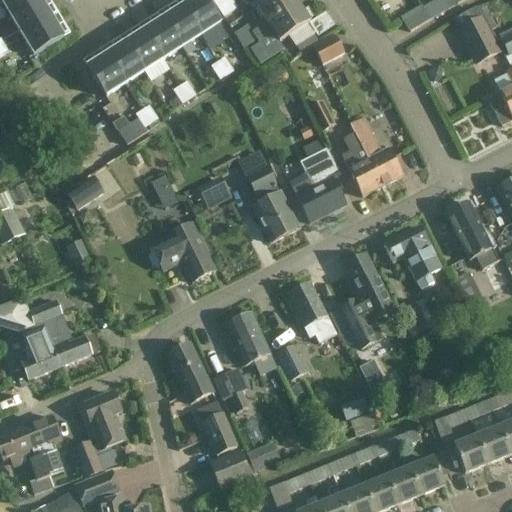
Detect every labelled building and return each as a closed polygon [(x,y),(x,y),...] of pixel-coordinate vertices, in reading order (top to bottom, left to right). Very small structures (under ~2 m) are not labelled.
[(0,0),(0,5),(8,19),(38,1),(37,0),(0,0)] [(189,0),(191,3),(181,9),(199,39),(219,27),(202,0),(189,0)] [(230,0),(210,0),(218,12),(232,3),(230,0)] [(250,0),(257,10),(271,0),(250,0)] [(271,0),(257,10),(257,11),(266,25),(296,5),(292,0),(271,0)] [(437,0),(421,10),(428,23),(449,10),(443,0),(442,0),(437,0)] [(442,0),(443,0),(449,10),(466,0),(442,0)] [(38,1),(8,19),(19,39),(50,21),(47,16),(52,14),(49,7),(44,10),(38,1)] [(232,3),(218,12),(223,20),(237,10),(232,3)] [(173,15),(162,22),(181,51),(199,39),(181,9),(180,10),(176,5),(170,9),(173,15)] [(265,26),(252,34),(256,41),(259,44),(259,45),(269,38),(267,35),(271,32),(279,44),(287,39),(294,50),(313,38),(306,27),(309,25),(308,22),(313,19),(309,13),(304,16),(298,7),(296,5),(266,25),(265,26)] [(420,8),(401,19),(409,34),(428,23),(421,10),(420,8)] [(154,27),(143,34),(161,63),(181,51),(162,22),(161,22),(157,16),(150,20),(154,27)] [(458,32),(457,32),(475,68),(500,56),(481,20),(479,21),(458,32)] [(50,21),(19,39),(31,59),(62,40),(60,36),(64,34),(59,25),(54,28),(50,21)] [(247,27),(233,36),(238,43),(252,34),(252,33),(247,27)] [(134,39),(124,45),(143,75),(161,63),(143,34),(141,35),(138,28),(132,32),(134,39)] [(252,34),(238,43),(240,46),(242,50),(256,41),(252,34)] [(511,35),(508,37),(499,42),(508,59),(511,57),(511,35)] [(322,69),(345,57),(335,38),(312,50),(322,69)] [(115,51),(105,57),(124,86),(143,75),(124,45),(123,46),(119,40),(112,45),(115,51)] [(5,48),(0,50),(0,60),(9,55),(5,48)] [(93,57),(96,63),(85,70),(104,99),(124,86),(105,57),(102,59),(99,53),(93,57)] [(224,60),(216,65),(225,79),(233,74),(224,60)] [(225,79),(216,65),(211,69),(219,82),(225,79)] [(511,88),(511,90),(499,97),(488,103),(501,129),(511,123),(511,74),(511,72),(510,72),(505,74),(511,88)] [(186,84),(178,89),(187,103),(195,98),(186,84)] [(168,105),(173,112),(187,103),(178,89),(173,93),(177,100),(168,105)] [(308,112),(321,136),(336,128),(323,104),(308,112)] [(148,108),(140,113),(149,127),(157,122),(148,108)] [(112,126),(117,134),(126,148),(147,135),(144,131),(149,127),(140,113),(135,117),(137,121),(128,127),(123,119),(112,126)] [(348,124),(350,129),(354,136),(380,190),(399,180),(387,154),(379,158),(374,146),(376,145),(361,118),(348,124)] [(354,136),(343,142),(349,154),(341,158),(361,199),(380,190),(354,136)] [(299,165),(313,191),(296,199),(308,227),(343,210),(331,182),(338,178),(326,152),(324,153),(318,142),(302,151),(307,161),(299,165)] [(261,194),(266,204),(252,211),(270,246),(296,233),(266,172),(248,181),(256,197),(261,194)] [(162,226),(185,218),(171,177),(148,185),(162,226)] [(77,214),(104,196),(93,180),(66,198),(77,214)] [(229,196),(220,180),(198,192),(209,213),(228,203),(225,198),(229,196)] [(511,183),(496,191),(511,224),(511,183)] [(467,205),(451,213),(445,216),(468,262),(473,260),(480,273),(483,271),(494,292),(509,285),(497,264),(491,252),(496,250),(487,234),(483,237),(467,205)] [(0,215),(0,245),(1,249),(24,238),(11,211),(0,215)] [(149,248),(152,255),(150,255),(149,257),(148,259),(148,261),(148,262),(148,263),(149,264),(150,266),(151,268),(152,269),(154,270),(156,270),(157,271),(158,271),(159,270),(161,274),(180,265),(190,286),(213,275),(190,227),(168,238),(168,239),(149,248)] [(414,285),(416,284),(420,292),(425,294),(433,290),(435,285),(430,277),(440,272),(418,230),(382,248),(391,266),(401,261),(414,285)] [(67,248),(76,269),(86,265),(78,244),(67,248)] [(338,310),(352,335),(361,353),(383,342),(374,325),(394,315),(387,301),(365,258),(343,269),(359,300),(354,302),(338,310)] [(83,286),(89,290),(96,287),(97,279),(90,275),(84,278),(83,286)] [(452,285),(457,293),(467,313),(483,304),(479,295),(468,276),(452,285)] [(0,298),(11,293),(8,287),(0,290),(0,298)] [(287,298),(304,332),(309,342),(315,339),(319,347),(335,339),(309,287),(287,298)] [(25,308),(24,308),(32,330),(42,326),(50,347),(49,348),(58,371),(89,359),(89,358),(98,354),(92,338),(83,342),(83,341),(73,345),(55,303),(50,305),(46,292),(22,301),(25,308)] [(435,328),(423,303),(408,310),(420,335),(435,328)] [(259,378),(262,377),(274,371),(273,370),(274,370),(250,316),(225,327),(244,369),(253,365),(259,378)] [(58,371),(49,348),(48,346),(27,354),(31,363),(21,367),(28,384),(58,371)] [(166,357),(182,392),(189,407),(213,396),(211,391),(189,346),(166,357)] [(301,364),(293,349),(276,357),(290,384),(310,374),(305,363),(301,364)] [(236,416),(248,410),(241,395),(246,392),(237,372),(213,383),(222,403),(229,400),(236,416)] [(511,406),(507,395),(487,403),(492,413),(511,406)] [(111,396),(82,407),(98,446),(92,448),(97,460),(103,458),(112,454),(108,444),(121,439),(112,418),(119,415),(111,396)] [(484,404),(465,411),(469,423),(489,415),(484,404)] [(469,423),(465,411),(433,425),(442,448),(454,443),(450,431),(469,423)] [(215,459),(237,450),(222,416),(201,426),(215,459)] [(52,420),(23,431),(35,460),(41,457),(48,476),(49,479),(61,474),(52,453),(50,448),(61,444),(52,420)] [(511,425),(499,430),(510,458),(511,457),(511,425)] [(499,430),(476,440),(487,467),(510,458),(499,430)] [(23,431),(0,439),(0,454),(3,462),(9,459),(11,464),(16,462),(17,466),(29,462),(34,475),(36,481),(48,476),(41,457),(35,460),(23,431)] [(396,439),(401,451),(420,443),(415,432),(396,439)] [(487,467),(476,440),(453,449),(464,477),(487,467)] [(373,449),(378,460),(397,452),(392,441),(373,449)] [(91,443),(70,452),(83,483),(103,475),(97,460),(92,448),(91,443)] [(278,464),(270,446),(245,456),(253,475),(278,464)] [(369,450),(350,458),(355,469),(374,461),(369,450)] [(251,482),(239,454),(209,466),(221,494),(251,482)] [(350,458),(328,467),(332,478),(355,469),(350,458)] [(432,462),(421,466),(408,471),(420,499),(443,489),(432,462)] [(328,467),(305,476),(310,487),(332,478),(328,467)] [(408,471),(386,480),(397,508),(420,499),(408,471)] [(120,496),(111,473),(73,488),(82,511),(120,496)] [(36,481),(28,484),(33,498),(54,491),(49,479),(48,476),(36,481)] [(310,487),(305,476),(268,491),(277,511),(292,506),(288,496),(310,487)] [(355,493),(342,498),(341,499),(346,511),(372,511),(363,490),(364,489),(360,480),(351,483),(355,493)] [(386,480),(364,489),(363,490),(372,511),(387,511),(397,508),(386,480)] [(332,502),(318,508),(319,511),(346,511),(341,499),(342,498),(337,488),(328,492),(332,502)] [(306,502),(309,511),(307,511),(319,511),(318,508),(314,499),(306,502)] [(98,511),(147,511),(147,509),(133,511),(124,511),(122,500),(97,505),(98,511)]
